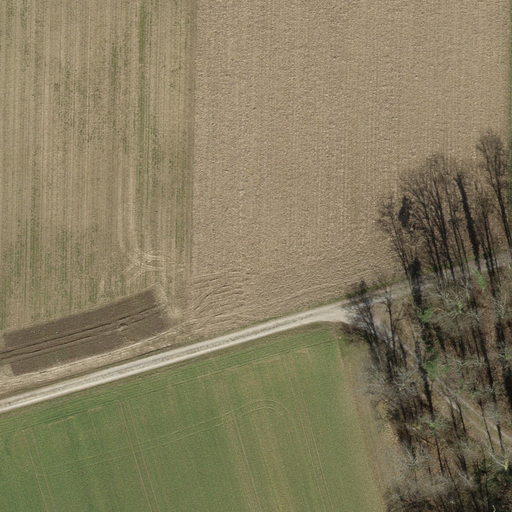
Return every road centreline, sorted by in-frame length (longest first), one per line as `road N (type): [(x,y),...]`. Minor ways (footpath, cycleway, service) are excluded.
road 1 (track): [(0,407),(511,260)]
road 2 (track): [(339,308),(394,341),(511,439)]
